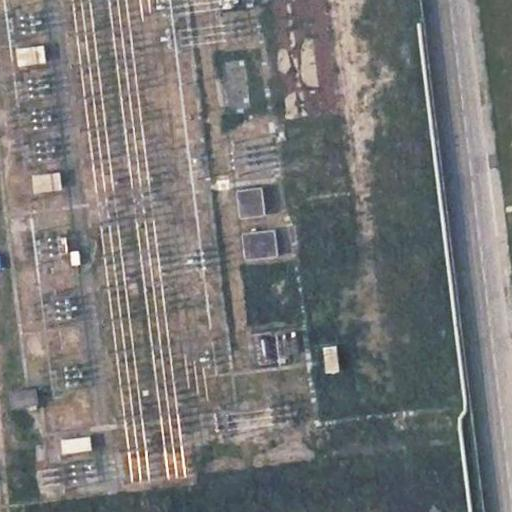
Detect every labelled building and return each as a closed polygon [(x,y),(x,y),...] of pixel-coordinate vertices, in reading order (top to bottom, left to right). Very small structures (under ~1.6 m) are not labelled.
[(45,45),(18,49),(20,66),(47,62),(45,45)] [(59,172),(34,175),(36,191),(62,188),(59,172)] [(262,185),(237,188),(240,215),(265,213),(262,185)] [(275,227),(242,231),(246,257),(278,253),(275,227)] [(337,343),(323,345),(326,370),(340,368),(337,343)] [(38,386),(10,389),(12,405),(40,402),(38,386)] [(91,435),(61,439),(63,453),(93,448),(91,435)]
